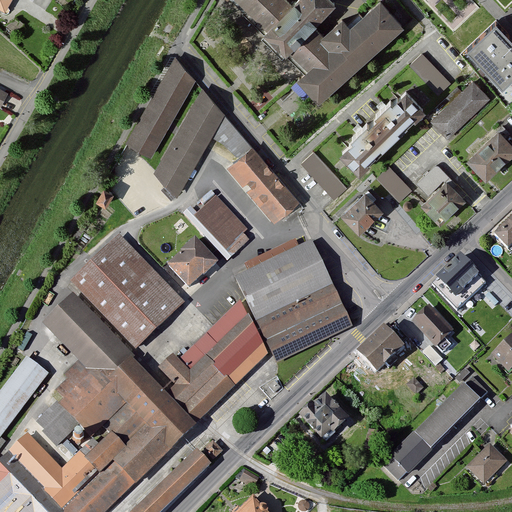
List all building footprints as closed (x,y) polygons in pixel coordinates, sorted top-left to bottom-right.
[(0,0),(0,8),(6,11),(12,0),(0,0)] [(296,0),(292,4),(287,0),(235,0),(266,32),(262,35),(285,58),(288,55),(306,73),(332,48),(323,39),(327,35),(317,25),(341,2),(338,0),(296,0)] [(346,16),(327,35),(323,39),(332,48),(306,73),(298,81),(323,106),(409,22),(387,0),(381,0),(355,26),(346,16)] [(511,75),(511,36),(495,19),(466,47),(502,85),(511,75)] [(424,53),(411,65),(440,94),(452,82),(424,53)] [(175,58),(127,146),(151,159),(194,82),(175,58)] [(478,79),(434,120),(450,137),(494,96),(478,79)] [(357,137),(344,150),(363,171),(433,104),(414,84),(401,96),(398,93),(355,134),(357,137)] [(9,94),(0,88),(0,105),(2,106),(9,94)] [(153,173),(174,195),(209,137),(224,113),(202,92),(153,173)] [(237,159),(250,148),(224,113),(209,137),(220,140),(237,159)] [(511,146),(498,133),(472,159),(489,175),(511,152),(511,146)] [(298,203),(250,148),(237,159),(227,167),(266,212),(275,222),(292,207),(298,203)] [(316,152),(303,164),(335,199),(348,187),(316,152)] [(437,166),(420,182),(431,194),(451,175),(448,171),(445,174),(437,166)] [(391,167),(379,178),(400,202),(412,191),(391,167)] [(453,179),(426,204),(445,224),(472,199),(453,179)] [(113,192),(104,186),(96,200),(105,205),(113,192)] [(387,212),(370,192),(344,215),(362,235),(387,212)] [(190,207),(183,214),(218,252),(227,261),(248,240),(242,234),(247,229),(216,197),(197,214),(190,207)] [(511,247),(511,219),(492,238),(506,253),(511,247)] [(184,304),(119,236),(70,283),(136,350),(184,304)] [(211,258),(195,240),(169,264),(167,266),(190,290),(218,265),(211,258)] [(313,245),(238,279),(277,363),(352,329),(313,245)] [(470,253),(436,285),(459,311),(485,287),(491,294),(500,286),(470,253)] [(0,466),(0,443),(52,375),(30,358),(0,396),(0,511),(107,511),(202,421),(267,358),(239,304),(177,363),(172,357),(158,370),(176,388),(172,392),(166,397),(73,301),(48,326),(100,379),(94,385),(80,371),(59,391),(68,401),(62,406),(59,403),(37,425),(60,449),(83,427),(91,436),(121,407),(137,423),(114,445),(106,437),(67,474),(31,436),(0,466)] [(433,306),(415,323),(441,350),(459,333),(433,306)] [(409,349),(390,329),(362,355),(381,375),(390,367),(393,370),(402,361),(400,358),(409,349)] [(508,370),(511,366),(511,335),(492,353),(508,370)] [(464,381),(473,373),(466,366),(457,375),(464,381)] [(490,396),(474,379),(386,461),(402,479),(490,396)] [(314,405),(302,416),(326,442),(336,433),(334,430),(350,416),(330,394),(316,407),(314,405)] [(369,429),(366,447),(376,449),(380,431),(369,429)] [(211,441),(200,451),(210,462),(221,452),(211,441)] [(505,464),(490,449),(470,469),(486,484),(505,464)] [(135,511),(158,511),(206,466),(195,455),(135,511)] [(266,511),(254,498),(241,510),(238,507),(233,511),(266,511)]
